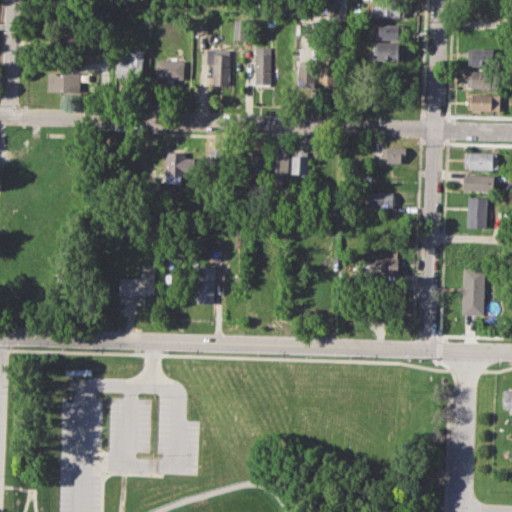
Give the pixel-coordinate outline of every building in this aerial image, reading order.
[(374,0),(404,0),(404,18),(374,17),(374,0)] [(197,18),(207,18),(207,33),(197,33),(197,18)] [(235,19),(246,19),(246,39),(235,39),(235,19)] [(378,24),(404,24),(404,39),(377,38),(378,24)] [(53,32),(77,32),(77,45),(53,45),(53,32)] [(373,42),(403,42),(402,60),(378,60),(378,52),(372,52),(373,42)] [(256,47),(271,47),(270,85),(255,85),(256,47)] [(473,47),(501,48),(500,66),(468,65),(468,50),(473,51),(473,47)] [(213,48),(230,48),(229,84),(213,84),(213,48)] [(130,52),(143,52),(142,78),(116,78),(116,58),(130,58),(130,52)] [(156,58),(183,59),(183,78),(155,78),(156,58)] [(320,59),(337,59),(336,88),(324,87),(324,82),(320,82),(320,59)] [(299,61),(316,62),(315,86),(298,85),(299,61)] [(468,69),(503,70),(502,88),(467,87),(468,69)] [(47,72),(79,72),(78,92),(47,92),(47,72)] [(468,93),(504,94),(503,110),(467,109),(468,93)] [(382,145),(406,146),(406,157),(400,157),(400,161),(387,160),(387,157),(381,157),(382,145)] [(208,147),(223,147),(223,173),(208,173),(208,147)] [(295,150),(309,150),(309,174),(292,174),(292,155),(295,155),(295,150)] [(264,177),(265,152),(249,151),(248,176),(264,177)] [(272,151),(289,151),(289,172),(283,172),(283,184),(272,184),(272,151)] [(464,152),(497,153),(497,168),(463,167),(464,152)] [(354,169),(373,170),(372,174),(378,174),(378,182),(373,182),(373,188),(361,188),(362,178),(354,178),(354,169)] [(463,174),(494,174),(493,190),(463,189),(463,174)] [(369,191),(395,192),(395,207),(369,207),(369,191)] [(468,196),(488,197),(487,227),(467,226),(468,196)] [(494,221),(505,221),(505,234),(493,234),(494,221)] [(308,235),(331,235),(331,259),(308,259),(308,235)] [(461,242),(489,243),(489,258),(461,257),(461,242)] [(369,255),(400,256),(400,274),(369,273),(369,255)] [(197,302),(197,265),(216,265),(215,302),(197,302)] [(464,268),(485,268),(483,314),(462,314),(463,297),(460,297),(460,285),(463,285),(464,268)] [(120,277),(140,278),(140,270),(154,271),(154,294),(137,293),(137,296),(127,296),(127,292),(120,292),(120,277)] [(503,389),(511,389),(511,407),(502,407),(503,389)]
